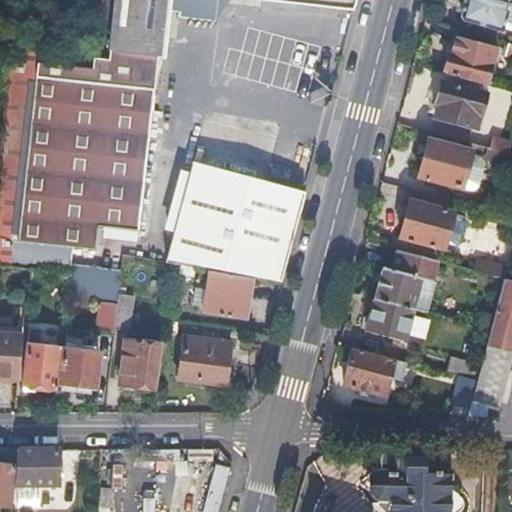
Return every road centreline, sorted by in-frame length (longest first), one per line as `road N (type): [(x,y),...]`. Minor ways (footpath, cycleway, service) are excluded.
road 1 (secondary): [(395,0),(283,426)]
road 2 (residential): [(283,426),(0,429)]
road 3 (residential): [(511,430),(283,426)]
